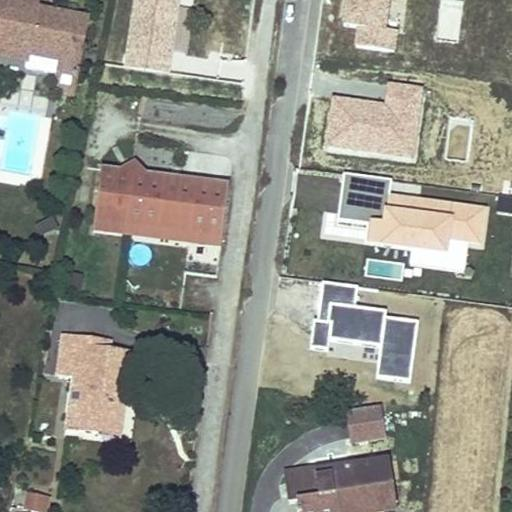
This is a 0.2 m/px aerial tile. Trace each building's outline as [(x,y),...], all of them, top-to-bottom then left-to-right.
[(55,92),(72,96),(88,19),(49,12),(47,21),(35,18),(37,9),(38,0),(0,0),(0,56),(26,62),(25,68),(56,75),(58,76),(55,92)] [(178,0),(133,0),(124,68),(168,74),(178,0)] [(358,28),(356,48),(395,52),(397,31),(386,30),(389,0),(346,0),(344,26),(358,28)] [(35,18),(47,21),(49,12),(37,9),(35,18)] [(459,12),(442,11),(439,38),(456,40),(459,12)] [(333,98),(327,149),(415,160),(424,88),(389,83),(386,105),(333,98)] [(28,176),(37,120),(11,116),(2,172),(28,176)] [(471,126),(452,123),(448,157),(466,159),(471,126)] [(102,170),(95,223),(126,227),(133,174),(111,172),(112,169),(103,168),(103,170),(102,170)] [(229,188),(133,174),(126,227),(222,241),(229,188)] [(483,245),(488,209),(388,195),(390,181),(344,175),(337,225),(368,229),(366,241),(447,252),(449,241),(483,245)] [(124,237),(126,227),(95,223),(93,233),(124,237)] [(222,241),(126,227),(124,237),(221,250),(222,241)] [(403,266),(368,261),(367,274),(401,279),(403,266)] [(315,320),(312,346),(328,348),(329,340),(380,346),(376,376),(410,380),(417,321),(385,317),(385,311),(356,308),(358,287),(323,283),(318,320),(315,320)] [(90,348),(92,339),(63,336),(58,376),(73,378),(66,430),(98,435),(100,426),(117,429),(121,400),(125,400),(130,353),(109,350),(90,348)] [(92,339),(90,348),(109,350),(111,342),(92,339)] [(100,426),(98,435),(120,437),(125,400),(121,400),(117,429),(100,426)] [(381,411),(346,416),(351,444),(385,438),(381,411)] [(298,504),(298,511),(389,511),(397,511),(389,462),(316,474),(316,470),(284,475),(289,505),(298,504)] [(23,511),(26,511),(41,511),(44,500),(26,496),(23,511)]
